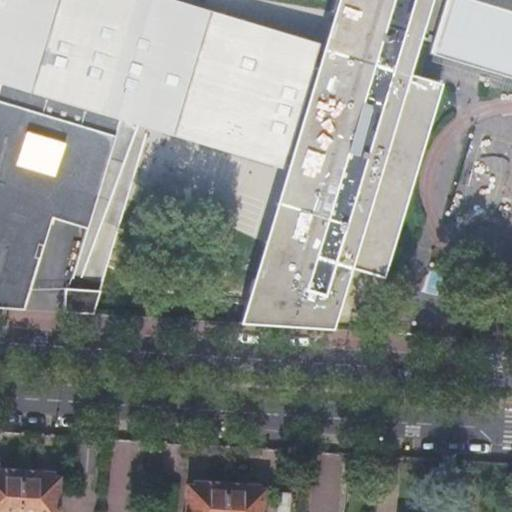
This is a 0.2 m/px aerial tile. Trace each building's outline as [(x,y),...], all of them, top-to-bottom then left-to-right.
[(281,169),(285,155),(199,129),(225,41),(312,67),(317,48),(156,0),(0,0),(0,49),(27,0),(76,0),(77,1),(118,2),(134,3),(152,8),(175,21),(165,50),(156,72),(144,106),(137,125),(281,169)] [(0,136),(1,137),(0,142),(0,248),(37,260),(41,249),(36,247),(47,214),(86,228),(120,117),(127,119),(132,102),(144,106),(156,72),(165,50),(175,21),(152,8),(134,3),(118,2),(77,1),(76,0),(27,0),(0,49),(0,62),(1,63),(0,66),(0,136)] [(240,326),(311,331),(331,264),(372,277),(380,279),(427,126),(439,85),(402,74),(410,47),(412,47),(415,37),(431,41),(427,54),(429,55),(469,67),(511,80),(511,0),(337,0),(317,69),(312,67),(225,41),(199,129),(285,155),(291,156),(277,203),(240,326)] [(0,311),(21,312),(37,260),(0,248),(0,142),(1,137),(0,136),(0,311)] [(64,289),(62,315),(91,317),(99,291),(64,289)] [(76,449),(74,480),(94,481),(95,450),(76,449)] [(0,468),(0,511),(54,511),(57,478),(39,476),(39,471),(21,470),(0,469),(0,468)] [(227,483),(205,482),(205,487),(188,487),(186,511),(260,511),(262,491),(245,489),(245,484),(227,483)]
